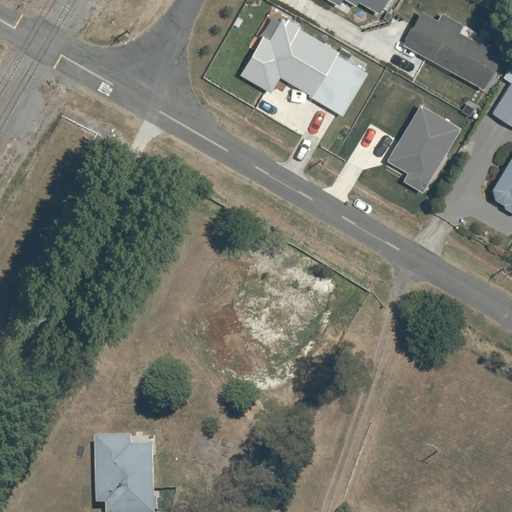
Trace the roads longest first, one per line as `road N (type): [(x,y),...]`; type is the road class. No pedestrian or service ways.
road 1 (residential): [(511,314),(138,98)]
road 2 (residential): [(138,98),(0,20)]
